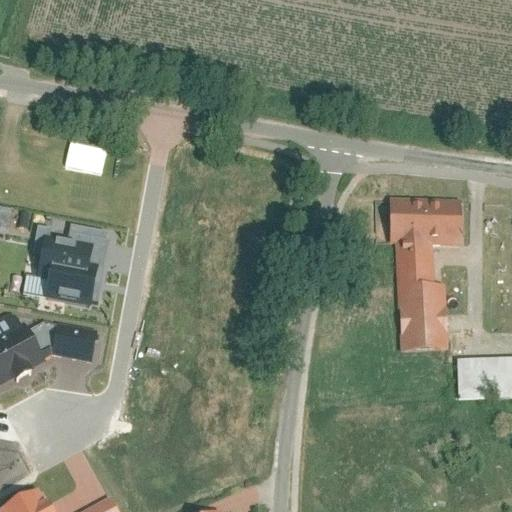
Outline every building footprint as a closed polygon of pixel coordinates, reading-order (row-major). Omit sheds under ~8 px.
[(462,247),(463,205),(389,203),(388,245),(462,247)] [(36,270),(45,272),(40,298),(89,307),(96,270),(87,268),(90,251),(41,242),(36,270)] [(439,249),(403,252),(412,363),(448,360),(439,249)] [(0,383),(47,358),(46,356),(94,364),(99,337),(43,326),(26,335),(24,331),(0,344),(0,383)] [(511,366),(463,368),(464,408),(511,407),(511,366)] [(43,511),(34,494),(0,511),(43,511)] [(116,511),(111,502),(92,511),(116,511)]
